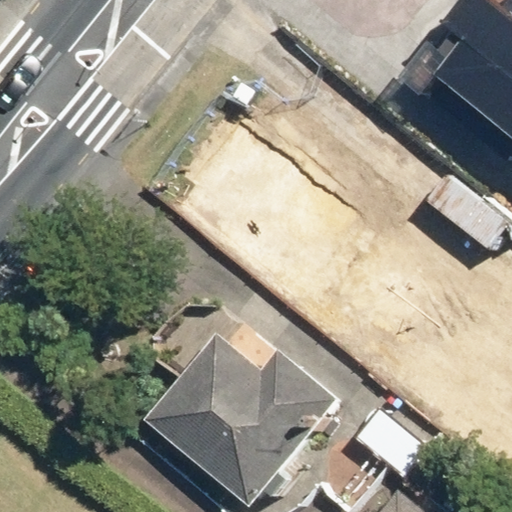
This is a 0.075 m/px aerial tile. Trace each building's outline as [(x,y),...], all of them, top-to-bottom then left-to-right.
[(479,11),(467,0),(421,0),(389,34),(424,68),(479,11)] [(511,0),(431,99),(511,166),(511,0)] [(388,201),(308,297),(502,459),(510,450),(511,451),(511,210),(497,198),(456,246),(503,285),(468,326),(419,285),(448,251),(388,201)] [(220,334),(147,423),(255,511),(295,511),(339,459),(324,448),(353,412),(284,355),(269,374),(220,334)] [(384,408),(358,438),(413,485),(439,455),(384,408)] [(435,511),(408,489),(389,511),(435,511)]
